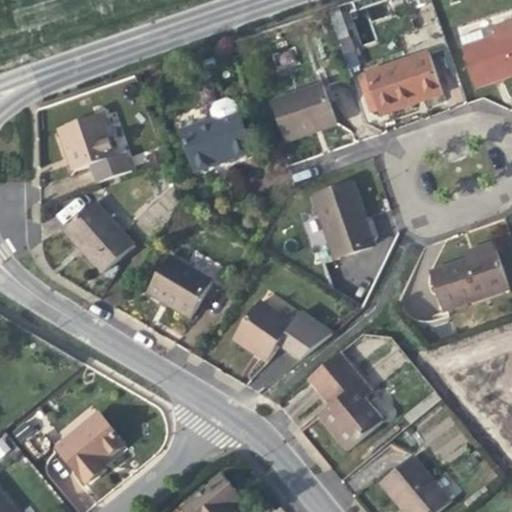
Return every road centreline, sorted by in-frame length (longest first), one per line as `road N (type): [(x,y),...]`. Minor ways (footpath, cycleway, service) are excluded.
road 1 (residential): [(511,131),(442,129),(406,143),(393,162),(407,204),(424,215),(468,205),(511,168)]
road 2 (residential): [(223,408),(21,287)]
road 3 (residential): [(59,65),(250,0)]
road 4 (residential): [(223,408),(108,511)]
road 5 (residential): [(323,511),(274,451),(223,408)]
